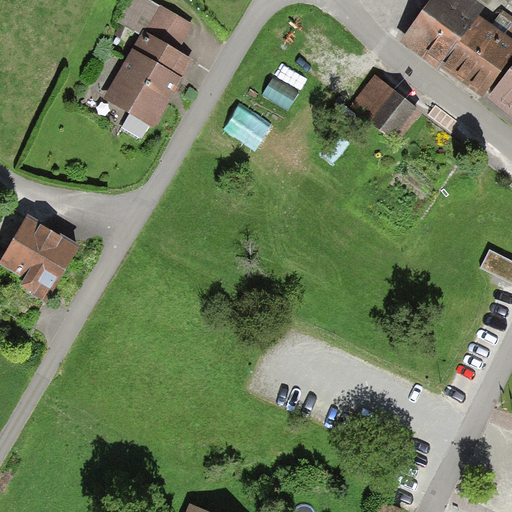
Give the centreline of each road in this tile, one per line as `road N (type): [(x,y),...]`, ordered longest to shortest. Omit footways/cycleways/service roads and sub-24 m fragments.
road 1 (unclassified): [(0,444),(261,0)]
road 2 (unclassified): [(331,0),(511,141)]
road 3 (residential): [(422,511),(511,341)]
